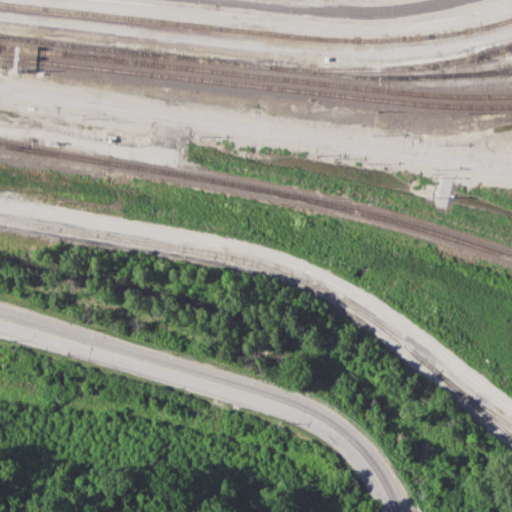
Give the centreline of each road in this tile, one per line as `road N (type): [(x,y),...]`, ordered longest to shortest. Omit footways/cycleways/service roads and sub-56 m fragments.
road 1 (residential): [(0,90),(511,170)]
road 2 (secondary): [(389,511),(362,457),(289,405),(0,317)]
